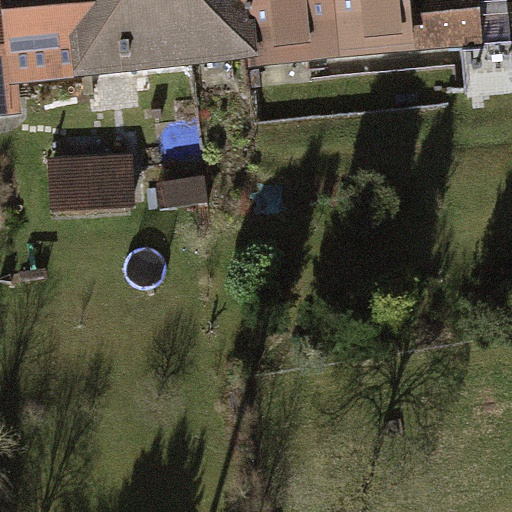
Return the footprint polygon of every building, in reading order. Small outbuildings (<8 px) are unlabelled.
[(0,0),(0,77),(81,69),(74,0),(0,0)] [(74,0),(81,69),(194,58),(188,0),(74,0)] [(188,0),(194,58),(252,52),(246,0),(188,0)] [(336,0),(246,0),(252,52),(341,43),(336,0)] [(336,0),(341,43),(412,37),(408,0),(336,0)] [(416,0),(421,48),(480,42),(475,0),(416,0)] [(511,100),(511,42),(487,45),(488,50),(465,53),(469,104),(511,100)] [(131,160),(54,164),(56,208),(134,203),(131,160)]
